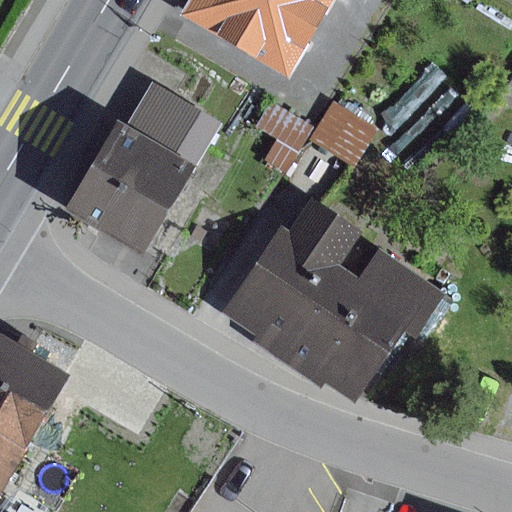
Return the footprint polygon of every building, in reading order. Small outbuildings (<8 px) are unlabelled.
[(325,0),(186,0),(177,16),(277,78),(325,0)] [(166,95),(143,137),(189,165),(214,122),(166,95)] [(311,127),(268,102),(253,128),(276,142),(264,163),(282,174),(311,127)] [(332,105),(309,142),(352,168),(375,131),(332,105)] [(143,137),(114,120),(60,210),(135,255),(189,165),(143,137)] [(246,344),(283,368),(345,275),(335,268),(358,233),(305,198),(283,232),(275,227),(217,315),(251,337),(246,344)] [(345,275),(283,368),(317,391),(321,385),(350,404),(397,331),(412,341),(443,294),(377,251),(356,282),(345,275)] [(0,487),(66,377),(0,338),(0,487)]
